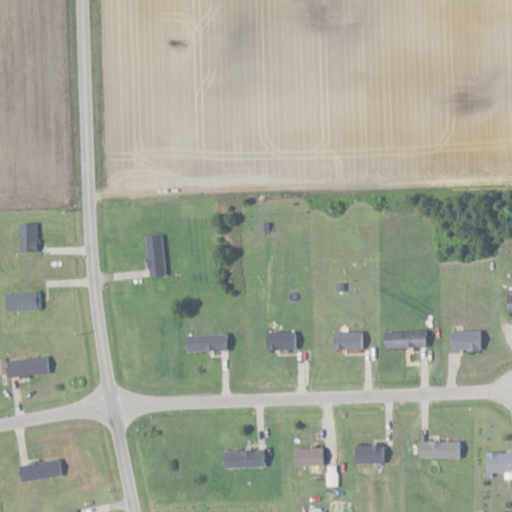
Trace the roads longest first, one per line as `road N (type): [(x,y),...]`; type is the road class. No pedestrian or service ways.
road 1 (residential): [(134,511),(95,297),(79,0)]
road 2 (residential): [(112,406),(511,391)]
